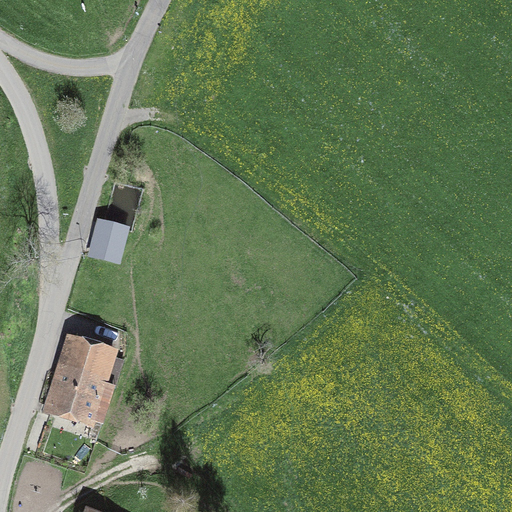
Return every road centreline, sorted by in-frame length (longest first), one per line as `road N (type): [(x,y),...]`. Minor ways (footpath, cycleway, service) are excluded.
road 1 (unclassified): [(131,60),(60,286)]
road 2 (unclassified): [(0,66),(36,144),(60,286)]
road 3 (unclassified): [(60,286),(0,485)]
road 4 (unclassified): [(0,40),(77,67),(131,60)]
road 5 (track): [(159,457),(88,487),(53,511)]
